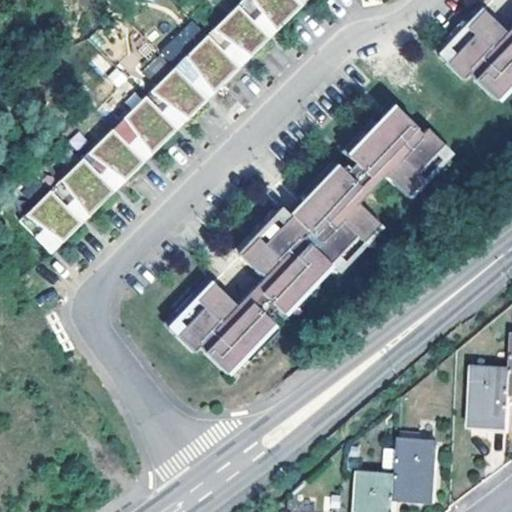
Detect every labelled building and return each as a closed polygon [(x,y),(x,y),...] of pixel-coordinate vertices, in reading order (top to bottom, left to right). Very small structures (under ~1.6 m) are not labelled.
[(240,0),(17,220),(50,253),(71,232),(102,201),(128,175),(164,140),(194,110),(222,82),(259,46),(287,18),(305,0),(240,0)] [(511,25),(505,33),(480,10),(436,56),(461,80),(466,74),(493,100),(511,80),(511,25)] [(419,133),(392,107),(345,156),(352,163),(343,173),(335,166),(304,199),(288,216),(281,209),(237,255),(262,278),(248,293),(235,306),(210,283),(167,329),(191,352),(196,347),(224,373),(271,324),(263,317),(273,307),(280,314),(327,264),(334,270),(378,225),(354,202),(381,174),(405,197),(449,151),(424,128),(419,133)] [(467,429),(505,431),(508,395),(508,375),(472,373),(467,429)] [(394,482),(393,502),(433,504),(436,447),(396,446),(394,482)] [(355,511),(392,511),(393,502),(394,482),(357,481),(355,511)]
